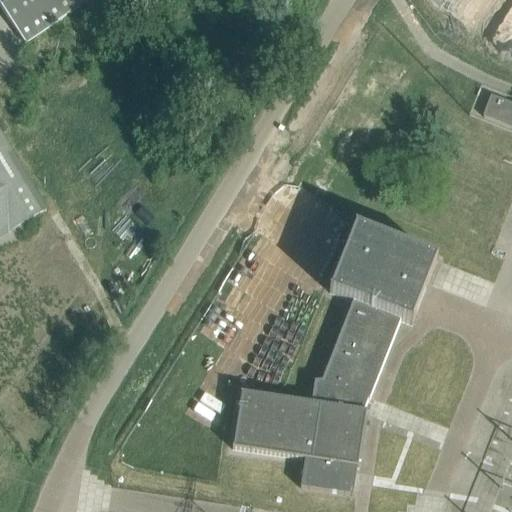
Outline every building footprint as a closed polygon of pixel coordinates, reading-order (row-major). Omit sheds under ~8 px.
[(0,0),(0,7),(25,44),(89,0),(0,0)] [(511,105),(490,97),(482,118),(511,129),(511,105)] [(0,249),(26,233),(22,226),(23,226),(22,225),(33,219),(35,219),(34,218),(44,212),(45,213),(46,212),(45,209),(44,210),(35,195),(36,194),(35,193),(34,193),(25,178),(26,178),(25,176),(24,177),(15,161),(16,161),(15,159),(14,160),(5,144),(6,144),(5,143),(4,143),(0,136),(0,249)] [(24,147),(43,179),(49,176),(30,143),(24,147)] [(368,402),(369,402),(400,322),(412,327),(437,262),(355,229),(329,294),(353,304),(322,383),(315,383),(310,407),(241,394),(232,451),(305,462),(300,490),(352,497),(357,469),(358,470),(367,414),(364,413),(364,411),(368,402)]
